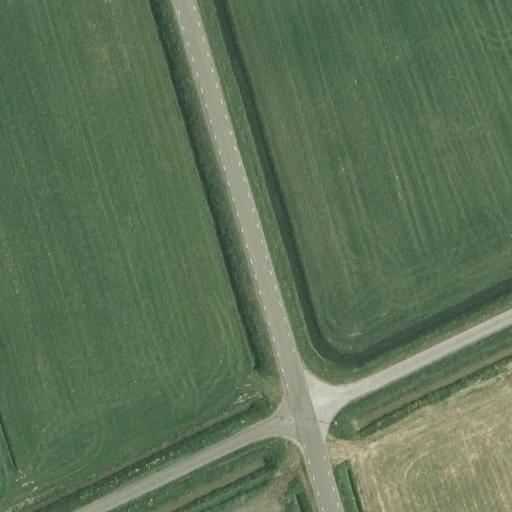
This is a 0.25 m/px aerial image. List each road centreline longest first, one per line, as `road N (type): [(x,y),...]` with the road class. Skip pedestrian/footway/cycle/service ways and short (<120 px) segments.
road 1 (tertiary): [(301,413),(181,0)]
road 2 (unclassified): [(301,413),(511,314)]
road 3 (unclassified): [(92,511),(301,413)]
